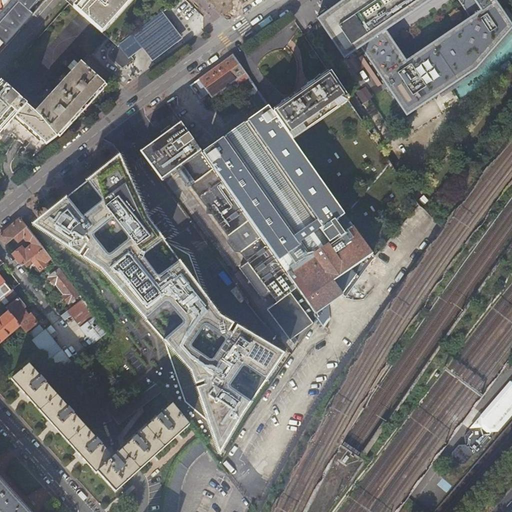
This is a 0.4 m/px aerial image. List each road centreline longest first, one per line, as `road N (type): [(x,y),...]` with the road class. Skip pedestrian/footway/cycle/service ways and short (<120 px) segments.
road 1 (secondary): [(0,213),(122,112),(280,0)]
road 2 (residential): [(0,248),(77,348)]
road 3 (residential): [(83,511),(0,417)]
